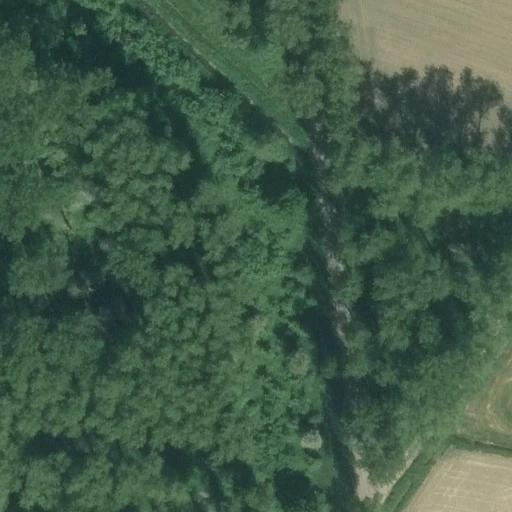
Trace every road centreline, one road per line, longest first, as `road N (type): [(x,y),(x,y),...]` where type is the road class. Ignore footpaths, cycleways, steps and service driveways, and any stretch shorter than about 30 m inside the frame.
road 1 (track): [(375,505),(306,0)]
road 2 (track): [(375,505),(511,304)]
